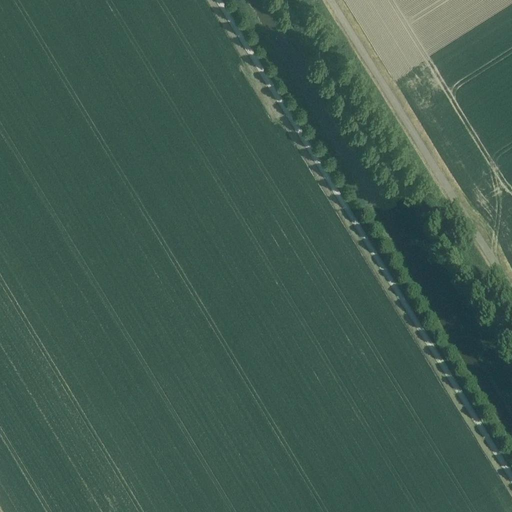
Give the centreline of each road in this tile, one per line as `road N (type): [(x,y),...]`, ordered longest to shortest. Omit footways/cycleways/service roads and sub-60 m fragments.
road 1 (unclassified): [(511,479),(217,0)]
road 2 (unclassified): [(511,286),(331,0)]
